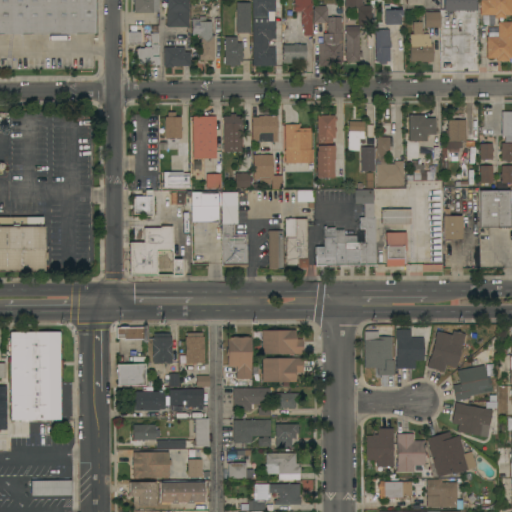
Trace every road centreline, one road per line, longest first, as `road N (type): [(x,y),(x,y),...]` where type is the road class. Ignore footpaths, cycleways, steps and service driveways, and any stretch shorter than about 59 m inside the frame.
road 1 (residential): [(112,0),(116,285),(96,313),(98,511)]
road 2 (residential): [(0,92),(511,86)]
road 3 (secondary): [(96,313),(340,314)]
road 4 (residential): [(340,292),(342,511)]
road 5 (secondary): [(340,314),(511,312)]
road 6 (secondary): [(340,292),(215,292)]
